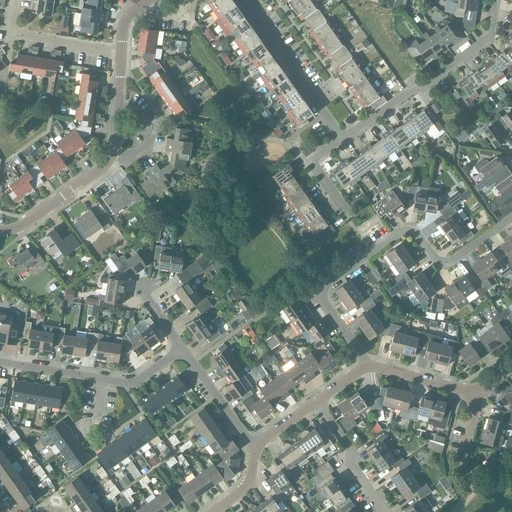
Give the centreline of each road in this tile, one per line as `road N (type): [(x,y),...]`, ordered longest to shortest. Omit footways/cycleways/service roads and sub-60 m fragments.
road 1 (residential): [(366,366),(324,303),(325,286),(398,233),(412,233),(447,262),(511,217)]
road 2 (residential): [(120,53),(109,160),(25,223),(0,231)]
road 3 (residential): [(497,0),(483,45),(342,142)]
road 4 (residential): [(0,362),(126,384),(182,350)]
road 5 (residential): [(342,142),(257,16),(255,0)]
road 6 (residential): [(120,53),(10,33),(16,0)]
road 7 (residential): [(384,511),(314,403)]
road 8 (residential): [(258,447),(182,350)]
